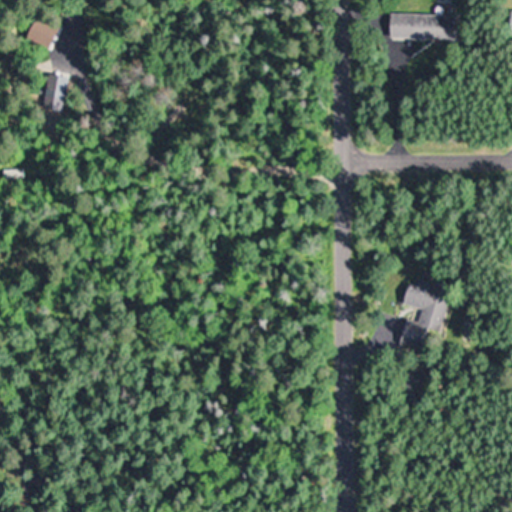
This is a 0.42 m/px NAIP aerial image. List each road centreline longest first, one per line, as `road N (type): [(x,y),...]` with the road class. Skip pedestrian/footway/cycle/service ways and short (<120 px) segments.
road 1 (residential): [(346,511),(343,0)]
road 2 (residential): [(511,157),(344,157)]
